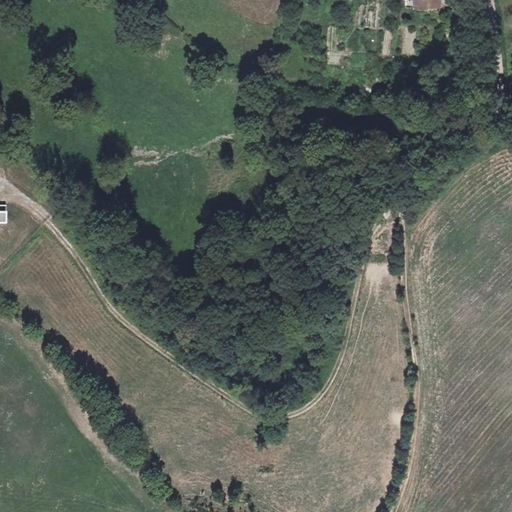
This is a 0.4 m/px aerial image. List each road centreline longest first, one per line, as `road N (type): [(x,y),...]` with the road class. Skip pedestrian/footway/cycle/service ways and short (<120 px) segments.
road 1 (track): [(402,195),(367,250),(324,394),(282,418),(265,417),(144,338),(99,294),(51,225)]
road 2 (track): [(509,115),(402,195),(416,393),(411,461),(395,511)]
